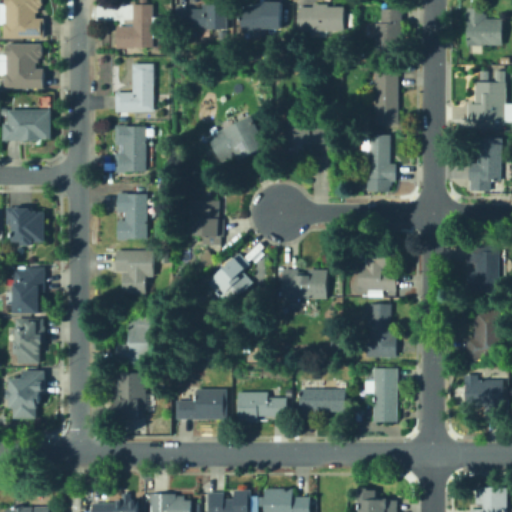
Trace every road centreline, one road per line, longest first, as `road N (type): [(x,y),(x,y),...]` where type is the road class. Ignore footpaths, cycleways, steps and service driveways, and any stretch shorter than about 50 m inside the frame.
road 1 (residential): [(434,0),(432,511)]
road 2 (residential): [(78,0),(79,451)]
road 3 (tertiary): [(511,453),(79,451)]
road 4 (residential): [(511,213),(280,211)]
